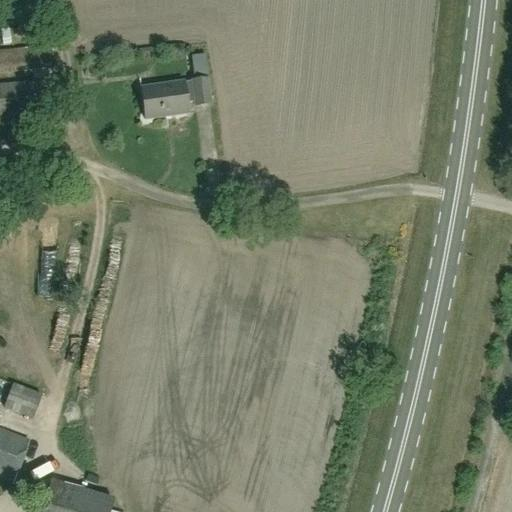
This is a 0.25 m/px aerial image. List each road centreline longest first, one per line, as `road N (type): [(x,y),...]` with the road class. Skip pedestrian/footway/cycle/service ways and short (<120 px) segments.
road 1 (primary): [(386,511),(460,195),(485,0)]
road 2 (track): [(0,148),(82,161),(200,205),(291,205),(411,190)]
road 3 (track): [(473,511),(511,336)]
